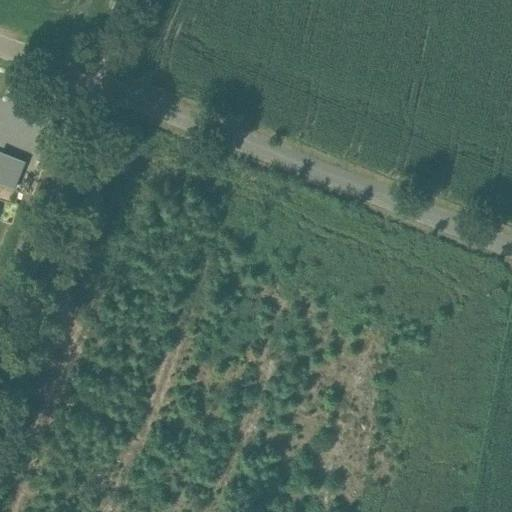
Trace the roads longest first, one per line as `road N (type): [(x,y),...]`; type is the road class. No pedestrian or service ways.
road 1 (unclassified): [(139,93),(511,240)]
road 2 (track): [(0,275),(106,0)]
road 3 (unclassified): [(139,93),(0,39)]
